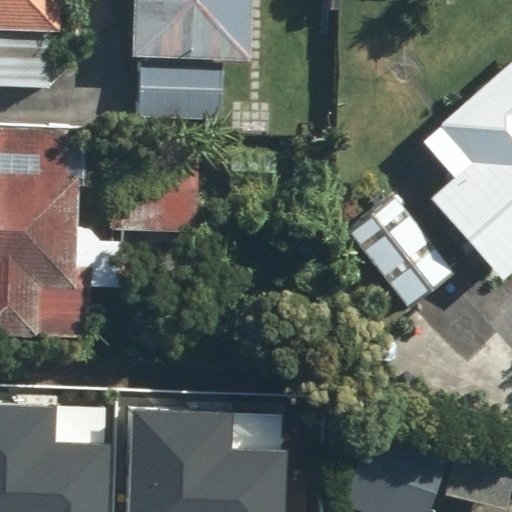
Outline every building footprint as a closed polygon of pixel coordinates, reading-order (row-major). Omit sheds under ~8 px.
[(0,0),(0,31),(51,34),(51,0),(0,0)] [(216,119),(218,62),(243,63),(245,0),(124,0),(122,58),(135,59),(132,116),(216,119)] [(0,37),(0,84),(44,87),(46,39),(0,37)] [(511,54),(412,141),(444,179),(419,200),(455,242),(490,283),(511,263),(511,54)] [(72,177),(62,176),(65,126),(0,123),(0,333),(77,337),(79,287),(110,288),(112,238),(70,236),(72,177)] [(215,189),(273,191),(275,151),(217,148),(215,189)] [(104,152),(101,230),(192,234),(196,156),(104,152)] [(451,271),(387,193),(340,232),(404,310),(451,271)] [(110,511),(113,438),(56,436),(57,406),(0,404),(0,511),(110,511)] [(290,511),(293,443),(235,441),(237,411),(131,408),(126,511),(290,511)] [(360,425),(332,507),(348,511),(422,511),(442,454),(360,425)] [(511,469),(448,453),(436,496),(497,511),(502,511),(511,474),(511,469)]
